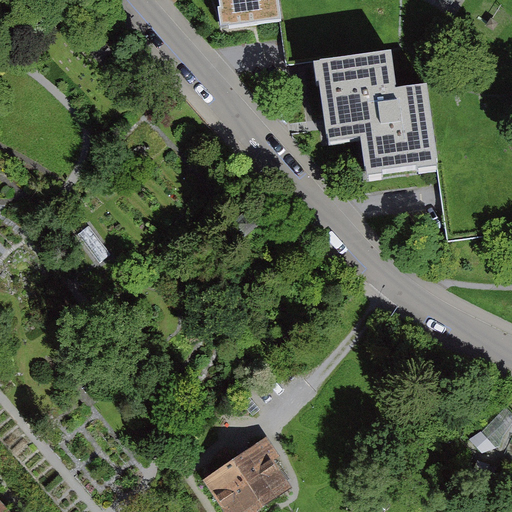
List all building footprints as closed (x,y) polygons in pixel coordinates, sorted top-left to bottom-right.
[(224,0),(229,31),(285,22),(281,0),(224,0)] [(390,49),(318,61),(332,145),(364,140),(370,177),(438,166),(425,85),(397,89),(396,84),(390,49)] [(90,227),(78,237),(101,265),(113,255),(90,227)] [(508,467),(511,455),(511,415),(474,400),(456,447),(508,467)] [(259,511),(295,489),(262,439),(205,476),(229,511),(259,511)] [(20,511),(0,490),(0,511),(20,511)]
